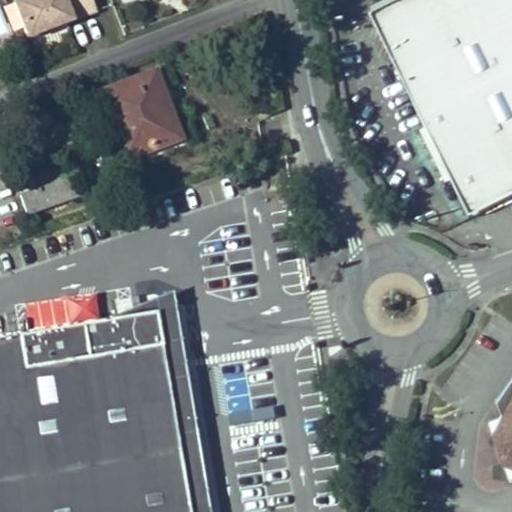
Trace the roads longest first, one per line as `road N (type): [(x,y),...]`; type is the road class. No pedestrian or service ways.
road 1 (secondary): [(379,254),(324,136),(297,0)]
road 2 (residential): [(511,501),(467,500),(459,479),(463,429),(511,357)]
road 3 (secondary): [(379,254),(351,274),(340,308),(361,351),(392,364)]
road 4 (secondary): [(392,364),(381,439),(383,511)]
